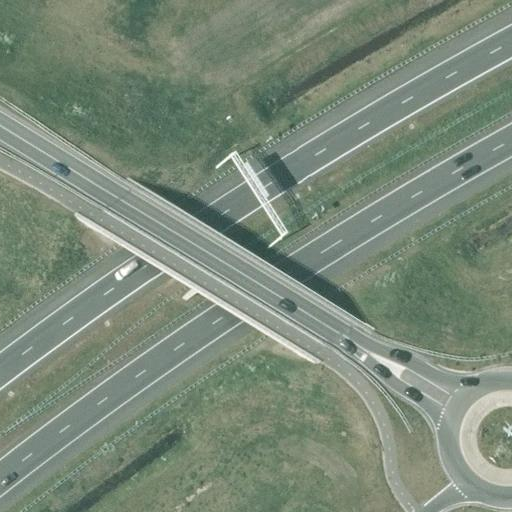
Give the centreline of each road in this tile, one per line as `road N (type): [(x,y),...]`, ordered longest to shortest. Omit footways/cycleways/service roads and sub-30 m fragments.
road 1 (motorway): [(0,480),(295,271),(511,141)]
road 2 (motorway): [(511,43),(221,216),(0,373)]
road 3 (secondary): [(0,122),(361,345)]
